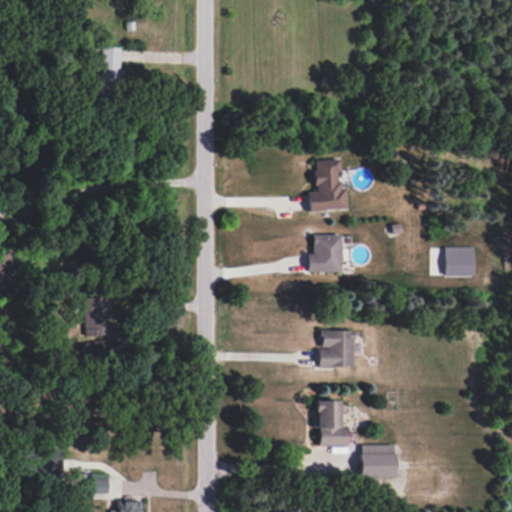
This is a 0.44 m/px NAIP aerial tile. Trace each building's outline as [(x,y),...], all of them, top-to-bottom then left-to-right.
[(122,69),(118,69),(119,47),(100,46),(99,83),(122,84),(122,69)] [(344,208),(343,187),(338,187),(336,159),(311,159),(313,192),(305,192),(306,210),(344,208)] [(339,234),(311,234),(310,254),(305,254),(305,271),(339,272),(339,234)] [(472,247),(442,246),(441,275),(471,276),(472,247)] [(111,335),(110,296),(81,297),(82,335),(111,335)] [(352,329),(318,329),(318,347),(316,347),(316,366),(351,367),(352,329)] [(345,446),(345,425),(337,425),(337,400),(311,400),(311,427),(316,427),(316,446),(345,446)] [(392,477),(392,444),(357,444),(357,477),(392,477)] [(105,473),(80,474),(81,494),(106,493),(105,473)] [(138,511),(139,501),(114,501),(114,510),(108,510),(107,511),(138,511)]
